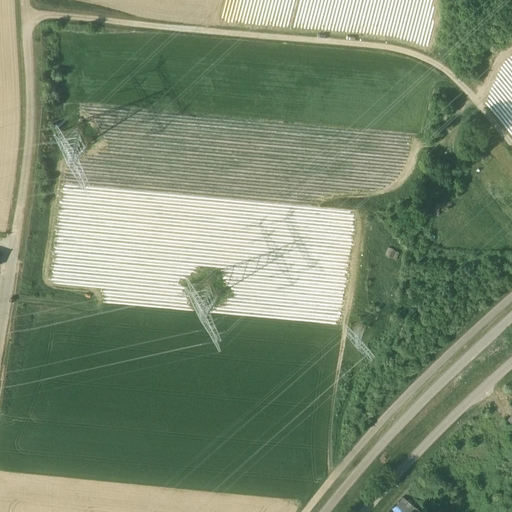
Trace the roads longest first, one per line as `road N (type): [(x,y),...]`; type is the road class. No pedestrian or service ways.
road 1 (residential): [(511,146),(455,82),(414,57),(43,18),(29,38)]
road 2 (unclassified): [(0,355),(29,165),(29,38)]
road 3 (unclassified): [(511,318),(426,398),(327,511)]
road 4 (unclassified): [(364,511),(511,363)]
